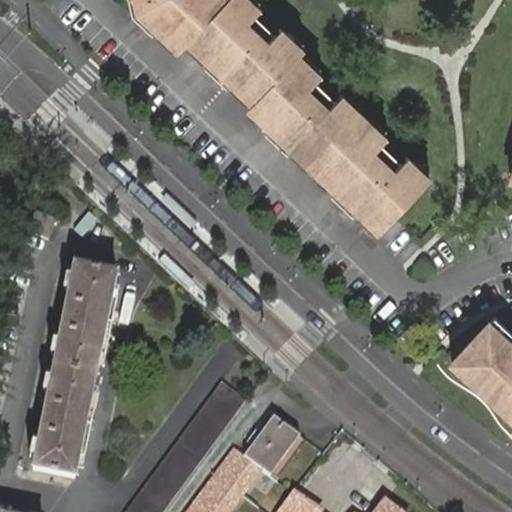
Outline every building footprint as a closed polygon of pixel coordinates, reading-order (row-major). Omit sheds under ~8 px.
[(125,0),(129,17),(137,15),(133,0),(125,0)] [(245,23),(253,15),(237,0),(222,0),(221,1),(219,0),(133,0),(137,15),(152,29),(153,29),(177,52),(185,44),(209,66),(227,83),(250,104),(245,109),(270,132),(286,148),(335,195),(353,212),(378,235),(421,189),(398,166),(392,173),(391,174),(371,155),(378,147),(333,103),(326,111),(305,92),(313,82),(292,62),(291,61),(292,61),(296,57),(285,46),(274,34),(266,43),(257,34),(245,23)] [(237,0),(253,15),(258,10),(247,0),(237,0)] [(147,35),(152,29),(137,15),(132,20),(147,35)] [(278,30),(274,34),(285,46),(296,57),(301,52),(278,30)] [(318,77),(296,57),(292,61),(291,61),(292,62),(313,82),(318,78),(318,77)] [(222,88),(227,83),(209,66),(204,71),(222,88)] [(338,97),(333,103),(378,147),(384,141),(338,97)] [(280,154),(286,148),(270,132),(264,138),(280,154)] [(404,160),(398,166),(421,189),(427,182),(404,160)] [(347,217),(353,212),(335,195),(330,202),(347,217)] [(56,220),(35,212),(28,232),(48,239),(56,220)] [(56,356),(51,379),(46,379),(43,391),(49,393),(38,444),(33,444),(30,456),(37,458),(34,470),(76,478),(116,275),(74,266),(71,279),(66,277),(63,291),(69,292),(58,344),(53,343),(51,355),(56,356)] [(511,329),(493,313),(488,318),(510,338),(511,337),(511,329)] [(511,337),(510,338),(488,318),(452,358),(511,414),(511,337)] [(164,511),(248,401),(224,383),(127,511),(164,511)] [(228,511),(260,470),(269,477),(301,438),(274,417),(243,457),(235,451),(188,511),(228,511)] [(322,511),(322,510),(296,494),(281,511),(401,511),(386,500),(376,511),(322,511)]
